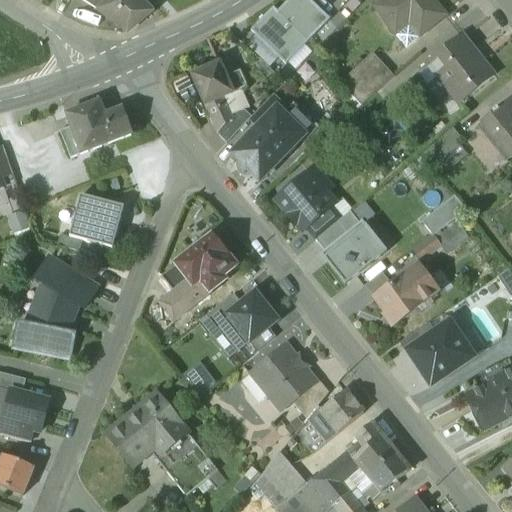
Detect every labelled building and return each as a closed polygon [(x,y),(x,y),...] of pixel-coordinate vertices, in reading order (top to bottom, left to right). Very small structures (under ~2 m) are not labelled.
[(81,0),(98,11),(109,0),(81,0)] [(109,0),(98,11),(129,32),(150,13),(138,0),(109,0)] [(288,0),(276,13),(308,43),(331,20),(310,0),(288,0)] [(446,17),(432,0),(385,0),(374,9),(387,25),(401,15),(420,38),(446,17)] [(286,66),(308,43),(276,13),(272,9),(250,31),(286,66)] [(420,38),(401,15),(387,25),(406,49),(420,38)] [(493,78),(461,37),(424,65),(456,106),(493,78)] [(367,60),(341,84),(361,107),(388,83),(367,60)] [(220,64),(192,77),(206,107),(220,101),(227,106),(232,116),(249,108),(241,91),(248,88),(240,71),(226,78),(220,64)] [(273,96),(249,121),(258,129),(277,110),(282,115),(287,110),(273,96)] [(511,100),(498,112),(497,110),(492,114),(493,115),(481,125),(509,160),(511,158),(511,100)] [(206,107),(204,108),(217,135),(233,119),(232,116),(227,106),(220,101),(206,107)] [(105,117),(99,102),(65,116),(70,129),(80,154),(97,147),(98,149),(131,136),(121,111),(105,117)] [(258,129),(232,156),(260,182),(286,156),(290,156),(295,150),(295,145),(304,137),(282,115),(277,110),(258,129)] [(80,154),(70,129),(60,133),(70,158),(80,154)] [(453,130),(432,148),(442,159),(463,142),(453,130)] [(3,148),(0,149),(0,178),(0,179),(13,174),(3,148)] [(309,174),(276,202),(288,216),(288,217),(296,227),(297,227),(302,233),(306,230),(332,208),(335,205),(309,174)] [(124,208),(81,197),(69,238),(82,242),(113,250),(124,208)] [(422,223),(433,237),(440,232),(459,218),(449,204),(422,223)] [(332,208),(306,230),(316,242),(342,220),(332,208)] [(342,220),(316,242),(324,252),(358,224),(350,214),(342,220)] [(358,224),(324,252),(350,284),(384,256),(358,224)] [(457,226),(443,237),(440,232),(433,237),(440,247),(446,242),(453,251),(466,240),(457,226)] [(69,238),(60,236),(57,247),(79,252),(82,242),(69,238)] [(433,237),(413,252),(421,263),(441,248),(440,247),(433,237)] [(235,268),(212,239),(200,248),(196,244),(188,251),(191,255),(162,279),(176,296),(173,298),(187,314),(211,295),(211,294),(225,283),(222,279),(235,268)] [(97,289),(49,259),(36,280),(43,284),(27,326),(18,324),(13,348),(69,359),(74,336),(66,334),(78,305),(84,309),(97,289)] [(418,267),(404,278),(415,293),(429,282),(418,267)] [(415,293),(404,278),(374,300),(385,315),(383,316),(393,328),(438,294),(429,282),(415,293)] [(242,334),(249,344),(276,322),(261,303),(265,300),(258,292),(242,306),(218,326),(220,328),(232,343),(242,334)] [(233,296),(199,324),(209,337),(220,328),(218,326),(242,306),(233,296)] [(187,314),(173,298),(162,307),(175,323),(187,314)] [(402,344),(409,354),(436,336),(429,326),(402,344)] [(409,354),(431,388),(472,360),(450,326),(436,336),(409,354)] [(287,347),(251,376),(280,413),(294,402),(316,384),(316,383),(306,372),(310,369),(300,356),(296,359),(287,347)] [(26,381),(0,373),(0,389),(10,392),(22,395),(26,381)] [(511,373),(496,382),(497,385),(465,402),(472,417),(480,413),(489,431),(511,418),(511,373)] [(316,384),(294,402),(308,419),(328,394),(317,381),(316,383),(316,384)] [(10,392),(0,389),(0,433),(3,422),(10,392)] [(22,395),(10,392),(3,422),(32,430),(40,432),(48,402),(22,395)] [(346,392),(320,413),(338,435),(364,415),(346,392)] [(218,473),(157,397),(107,437),(132,468),(151,453),(186,498),(218,473)] [(32,430),(3,422),(0,433),(0,435),(29,443),(32,430)] [(303,424),(294,435),(311,456),(322,448),(303,424)] [(372,425),(353,439),(358,445),(340,459),(354,476),(361,470),(367,477),(396,454),(372,425)] [(280,454),(263,474),(271,483),(291,467),(280,454)] [(396,454),(367,477),(368,478),(357,488),(367,500),(370,497),(373,501),(389,488),(393,492),(398,487),(395,483),(408,472),(396,454)] [(33,468),(3,456),(2,457),(0,456),(0,487),(22,496),(33,468)] [(354,476),(340,459),(312,481),(333,507),(349,494),(357,488),(368,478),(367,477),(361,470),(354,476)] [(307,485),(291,467),(271,483),(272,484),(288,502),(307,485)] [(271,483),(263,474),(254,484),(263,495),(272,484),(271,483)] [(277,511),(327,511),(333,507),(312,481),(307,485),(288,502),(277,511)] [(254,484),(248,491),(258,501),(263,495),(254,484)] [(288,502),(272,484),(263,495),(277,511),(288,502)] [(362,511),(349,494),(333,507),(336,511),(362,511)] [(422,511),(415,502),(402,511),(422,511)]
